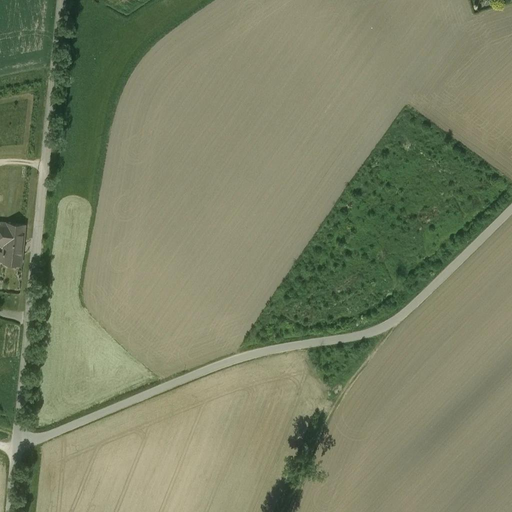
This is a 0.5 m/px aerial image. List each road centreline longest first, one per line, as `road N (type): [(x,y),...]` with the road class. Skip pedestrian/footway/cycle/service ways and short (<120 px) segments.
road 1 (unclassified): [(511,208),(391,323),(210,367),(17,445)]
road 2 (unclassified): [(17,445),(63,0)]
